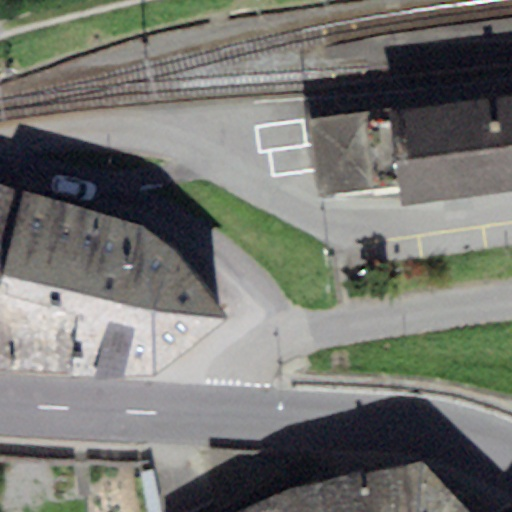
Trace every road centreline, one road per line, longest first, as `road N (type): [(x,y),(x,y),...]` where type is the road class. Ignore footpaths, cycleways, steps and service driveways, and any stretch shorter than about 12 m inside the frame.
road 1 (residential): [(511,203),(341,219),(304,210),(161,141),(66,132),(0,141)]
road 2 (unclassified): [(0,159),(123,189),(186,223),(239,274),(281,343)]
road 3 (primary): [(511,455),(383,423),(230,417)]
road 4 (residential): [(281,343),(511,300)]
road 5 (primary): [(230,417),(0,404)]
